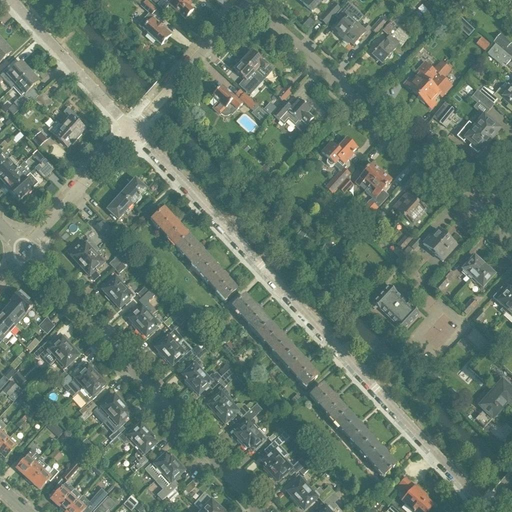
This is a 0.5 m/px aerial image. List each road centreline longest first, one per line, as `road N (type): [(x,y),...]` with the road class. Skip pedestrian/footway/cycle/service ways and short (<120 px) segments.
road 1 (residential): [(485,507),(133,129)]
road 2 (residential): [(263,511),(24,250)]
road 3 (residential): [(478,212),(248,3)]
road 4 (residential): [(133,129),(11,0)]
road 5 (residential): [(133,129),(248,3)]
road 6 (residential): [(24,250),(133,129)]
